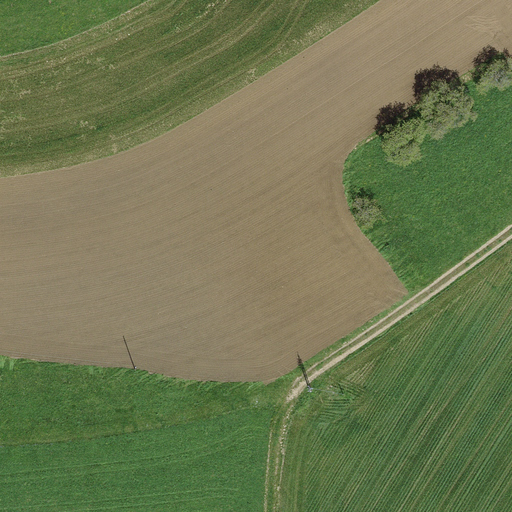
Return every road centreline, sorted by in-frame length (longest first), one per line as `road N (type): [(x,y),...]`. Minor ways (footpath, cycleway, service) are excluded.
road 1 (track): [(511,239),(295,389)]
road 2 (track): [(270,511),(273,438),(295,389)]
